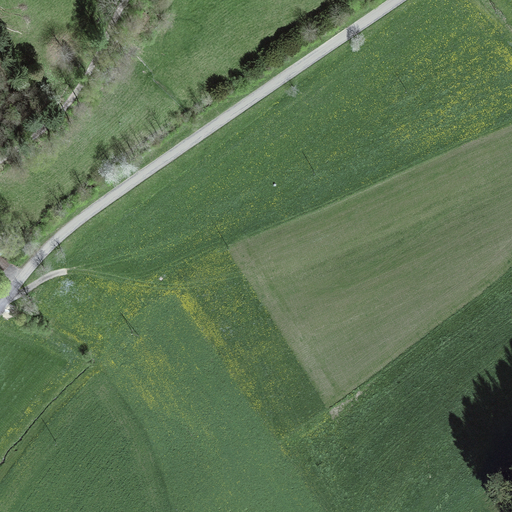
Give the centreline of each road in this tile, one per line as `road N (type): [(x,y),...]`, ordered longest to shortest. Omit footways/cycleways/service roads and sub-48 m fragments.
road 1 (tertiary): [(396,0),(85,215),(0,305)]
road 2 (track): [(126,0),(60,113),(0,160)]
road 3 (track): [(6,296),(57,272),(136,292)]
